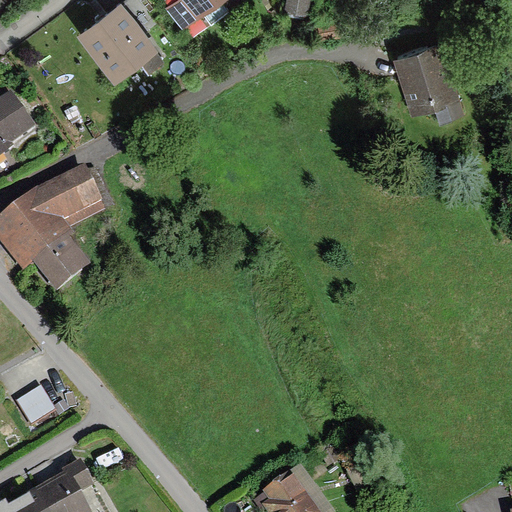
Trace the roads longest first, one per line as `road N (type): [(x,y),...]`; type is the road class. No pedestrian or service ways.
road 1 (residential): [(110,411),(0,282)]
road 2 (residential): [(197,511),(110,411)]
road 3 (residential): [(0,480),(110,411)]
